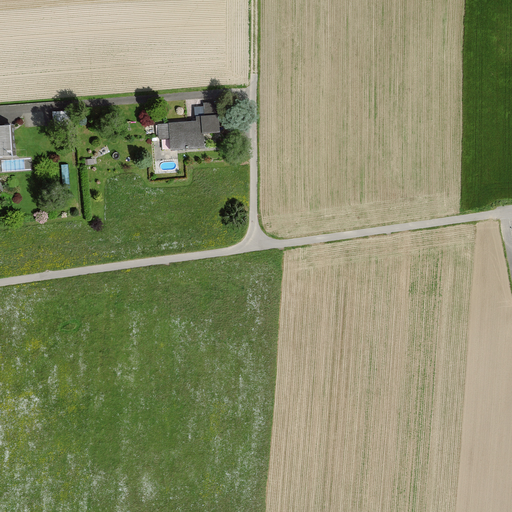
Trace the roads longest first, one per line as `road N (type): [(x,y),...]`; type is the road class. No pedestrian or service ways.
road 1 (residential): [(253,248),(511,217)]
road 2 (track): [(0,283),(253,248)]
